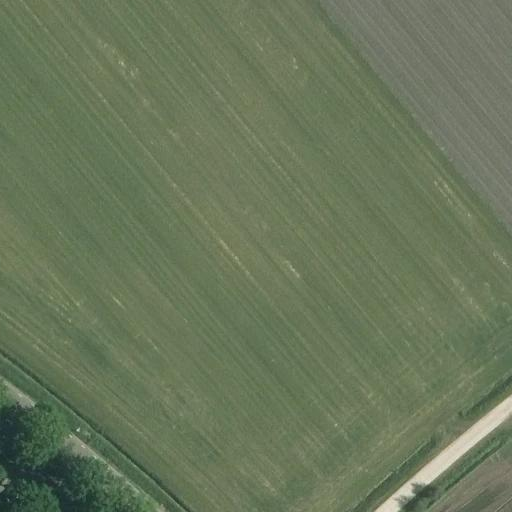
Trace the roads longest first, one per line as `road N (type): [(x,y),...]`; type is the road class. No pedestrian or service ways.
road 1 (tertiary): [(143,511),(0,391)]
road 2 (unclassified): [(387,511),(511,405)]
